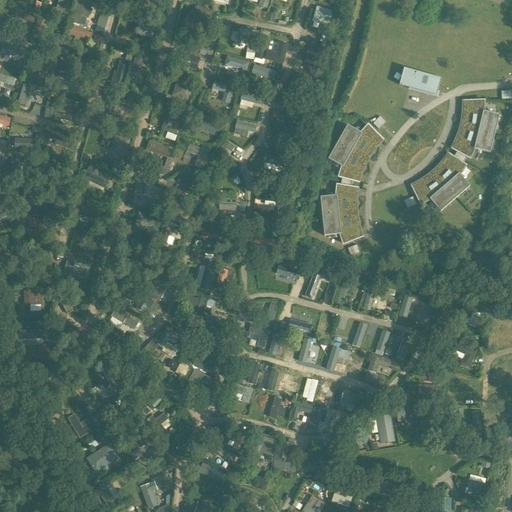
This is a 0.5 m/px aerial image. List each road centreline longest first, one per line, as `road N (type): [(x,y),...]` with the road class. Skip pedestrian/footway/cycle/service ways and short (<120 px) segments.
road 1 (unknown): [(299,37),(266,110),(265,135),(246,161),(241,297)]
road 2 (unknown): [(237,357),(379,395)]
road 3 (unknown): [(511,349),(487,366),(491,456)]
